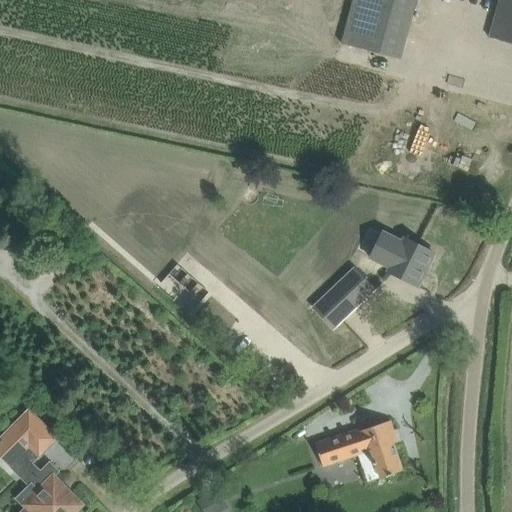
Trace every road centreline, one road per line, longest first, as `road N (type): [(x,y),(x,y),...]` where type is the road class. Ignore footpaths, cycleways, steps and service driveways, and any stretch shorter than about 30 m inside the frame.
road 1 (unclassified): [(139,511),(360,367),(485,303)]
road 2 (unclassified): [(467,511),(485,303)]
